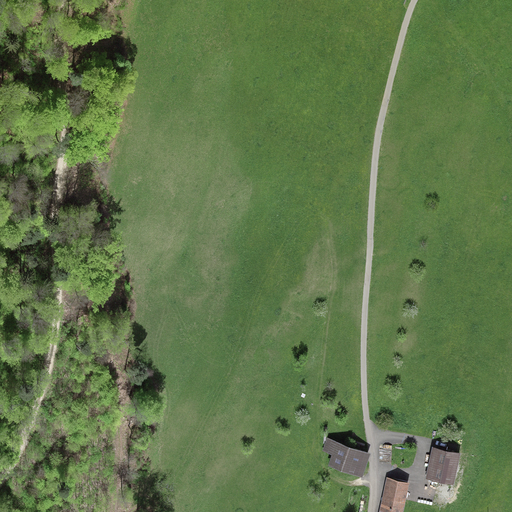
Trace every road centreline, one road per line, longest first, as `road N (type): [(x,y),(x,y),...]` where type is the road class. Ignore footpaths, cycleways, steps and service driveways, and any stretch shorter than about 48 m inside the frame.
road 1 (track): [(62,0),(58,310),(46,380),(0,480)]
road 2 (track): [(114,511),(123,426),(92,344),(83,287),(54,250)]
